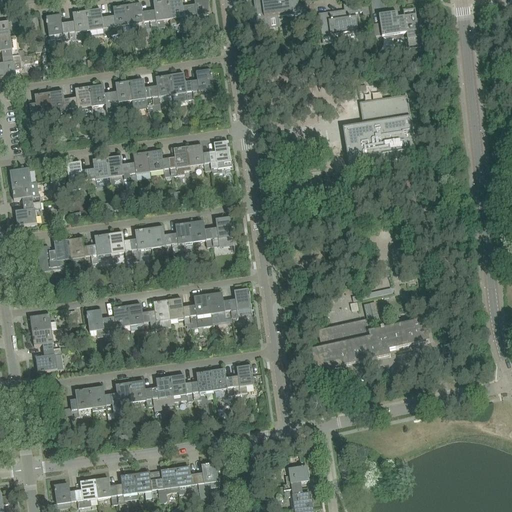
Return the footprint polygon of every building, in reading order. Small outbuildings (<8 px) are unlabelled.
[(195,7),(189,8),(190,11),(191,18),(192,26),(198,25),(199,25),(205,24),(204,16),(211,15),(210,3),(210,1),(209,1),(209,0),(194,0),(195,7)] [(256,15),(249,16),(252,32),(261,31),(269,30),(268,20),(278,19),(301,15),(298,0),(282,0),(274,1),(273,0),(253,0),(255,9),(256,15)] [(173,3),(168,4),(171,21),(170,21),(171,27),(185,25),(186,27),(192,26),(191,18),(190,11),(189,8),(183,9),(182,2),(178,2),(173,3)] [(326,14),(319,15),(320,25),(322,38),(332,37),(331,35),(357,31),(356,22),(357,21),(355,14),(363,13),(362,9),(361,3),(344,5),(345,12),(343,12),(343,13),(326,15),(326,14)] [(155,13),(149,14),(149,17),(150,24),(151,31),(157,30),(158,30),(165,29),(164,22),(170,21),(171,21),(168,4),(161,5),(161,4),(158,4),(158,5),(155,6),(154,6),(155,13)] [(133,9),(128,9),(130,27),(131,33),(132,38),(135,37),(137,35),(142,34),(145,36),(146,36),(152,35),(151,31),(150,24),(149,17),(149,14),(143,15),(142,7),(141,8),(137,8),(133,9)] [(115,19),(109,20),(109,23),(110,30),(110,31),(111,37),(117,36),(124,35),(124,33),(123,28),(130,27),(128,9),(121,10),(118,10),(118,11),(114,11),(113,11),(115,19)] [(398,14),(379,17),(382,34),(382,39),(384,38),(385,42),(395,41),(395,40),(394,37),(395,37),(407,35),(408,42),(408,43),(406,43),(407,53),(409,52),(421,50),(423,50),(426,50),(426,49),(425,39),(422,20),(417,21),(416,17),(416,12),(404,13),(404,19),(399,20),(399,19),(398,14)] [(92,14),(87,15),(90,32),(89,32),(90,37),(105,35),(105,37),(109,37),(111,37),(110,31),(110,30),(109,23),(109,20),(103,20),(102,13),(101,13),(97,14),(92,14)] [(74,24),(68,25),(69,28),(70,35),(71,42),(76,42),(84,41),(83,33),(89,32),(90,32),(87,15),(81,16),(80,15),(77,16),(74,17),(73,17),(74,24)] [(47,23),(46,23),(47,26),(48,26),(49,38),(50,38),(56,37),(57,37),(64,36),(64,40),(65,43),(71,42),(70,35),(69,28),(68,25),(62,26),(61,19),(47,21),(47,23)] [(32,36),(38,35),(36,20),(30,21),(32,36)] [(0,40),(10,39),(9,32),(12,31),(11,24),(9,24),(8,24),(4,25),(4,24),(1,24),(1,25),(0,25),(0,40)] [(10,39),(0,40),(0,54),(1,54),(2,61),(6,60),(10,59),(13,59),(20,58),(19,53),(19,52),(14,52),(14,46),(11,46),(10,39)] [(3,66),(0,66),(0,81),(1,81),(1,82),(4,81),(16,79),(16,78),(15,72),(22,71),(21,64),(20,61),(20,58),(13,59),(10,59),(6,60),(2,61),(3,66)] [(198,83),(192,84),(192,87),(193,94),(194,101),(200,100),(199,93),(206,92),(213,91),(214,91),(212,82),(212,79),(213,79),(212,76),(211,74),(210,74),(197,76),(198,83)] [(184,78),(171,80),(173,97),(174,102),(188,100),(188,102),(192,101),(194,101),(193,94),(192,87),(192,84),(186,85),(185,78),(184,78)] [(157,89),(151,90),(152,93),(153,100),(154,107),(155,113),(155,115),(160,114),(160,113),(161,113),(160,106),(160,104),(159,99),(165,98),(173,97),(171,80),(164,81),(164,80),(161,80),(161,81),(157,81),(156,82),(157,89)] [(144,83),(130,85),(133,103),(134,110),(148,108),(149,114),(155,113),(154,107),(153,100),(152,93),(151,90),(145,91),(144,83)] [(117,95),(111,96),(111,99),(112,105),(113,113),(120,112),(119,105),(125,104),(133,103),(130,85),(123,86),(120,86),(120,87),(117,87),(116,87),(117,95)] [(103,89),(90,91),(92,108),(100,107),(106,106),(107,114),(113,113),(112,105),(111,99),(111,96),(105,96),(104,89),(103,89)] [(77,101),(71,101),(71,104),(72,111),(73,118),(79,117),(80,117),(93,115),(92,108),(90,91),(83,92),(83,91),(80,92),(80,93),(76,93),(77,101)] [(63,95),(50,97),(52,114),(53,121),(67,119),(73,118),(72,111),(71,104),(71,101),(65,102),(64,95),(63,95)] [(36,106),(30,107),(30,110),(31,117),(32,124),(39,123),(38,116),(44,115),(52,114),(50,97),(43,98),(43,97),(39,98),(40,98),(36,99),(35,99),(36,106)] [(364,127),(343,130),(344,136),(347,154),(350,171),(362,169),(417,160),(409,111),(407,97),(404,98),(360,105),(364,127)] [(215,155),(210,156),(210,158),(211,165),(212,171),(212,173),(212,176),(212,175),(219,175),(218,170),(232,169),(231,163),(230,151),(230,148),(229,148),(229,145),(228,145),(215,147),(214,147),(215,155)] [(202,149),(188,151),(191,168),(198,167),(204,166),(205,173),(212,173),(212,171),(211,165),(210,158),(210,156),(204,156),(203,149),(202,149)] [(175,160),(169,161),(169,164),(170,171),(171,179),(174,178),(178,178),(185,177),(185,173),(191,173),(191,168),(188,151),(182,152),(181,151),(178,152),(175,153),(174,153),(175,160)] [(157,155),(148,157),(150,174),(158,173),(164,172),(165,180),(166,179),(167,182),(172,181),(171,179),(170,171),(169,164),(169,161),(163,162),(162,155),(157,155)] [(135,166),(129,167),(129,170),(130,177),(131,182),(131,183),(135,183),(138,182),(137,176),(143,175),(150,174),(148,157),(141,157),(138,157),(138,158),(135,158),(134,159),(135,166)] [(121,160),(107,162),(110,180),(111,186),(111,187),(111,191),(125,189),(125,183),(131,182),(130,177),(129,170),(129,167),(123,167),(122,160),(121,160)] [(94,172),(88,172),(89,175),(90,182),(91,189),(97,188),(111,186),(110,180),(107,162),(101,163),(101,162),(98,163),(98,164),(94,164),(93,164),(94,172)] [(67,170),(68,181),(69,185),(70,191),(70,192),(84,190),(91,189),(90,182),(89,175),(88,172),(83,173),(81,166),(68,168),(67,168),(67,170)] [(52,182),(58,181),(56,167),(50,168),(52,182)] [(18,173),(11,174),(13,188),(31,185),(30,179),(29,172),(29,171),(25,172),(25,171),(22,171),(22,172),(18,173)] [(31,185),(13,188),(14,195),(14,198),(15,198),(15,201),(15,202),(22,201),(22,207),(26,206),(33,205),(36,205),(41,204),(40,198),(39,199),(37,184),(31,185)] [(353,186),(332,189),(334,201),(354,198),(353,186)] [(17,214),(16,214),(16,215),(17,215),(19,228),(18,228),(18,229),(22,228),(22,229),(25,228),(38,226),(37,225),(36,225),(35,218),(38,218),(37,211),(42,211),(41,204),(36,205),(22,207),(23,213),(17,214)] [(217,230),(211,231),(212,234),(213,241),(214,249),(220,248),(220,249),(234,247),(234,246),(233,238),(231,227),(232,227),(232,224),(231,224),(231,221),(230,221),(217,223),(216,223),(217,230)] [(195,226),(190,227),(193,244),(200,243),(206,242),(207,249),(214,249),(213,241),(212,234),(211,231),(205,232),(204,225),(195,226)] [(177,236),(171,237),(171,240),(172,247),(173,254),(179,253),(180,253),(186,252),(185,247),(185,245),(193,244),(190,227),(183,228),(183,227),(180,228),(177,229),(176,229),(177,236)] [(155,232),(150,233),(152,250),(159,249),(166,248),(167,255),(173,254),(172,247),(171,240),(171,237),(165,238),(164,231),(163,231),(159,231),(155,232)] [(137,242),(131,243),(131,246),(132,253),(133,260),(133,264),(140,263),(141,251),(145,251),(152,250),(150,233),(143,234),(143,233),(140,233),(140,234),(136,235),(135,235),(137,242)] [(114,238),(109,238),(112,255),(119,254),(125,254),(126,261),(133,260),(132,253),(131,246),(131,243),(125,244),(124,236),(123,236),(119,237),(114,238)] [(96,247),(90,248),(91,252),(92,258),(93,266),(99,265),(98,260),(112,258),(112,255),(109,238),(102,239),(99,239),(99,240),(96,240),(95,240),(96,247)] [(74,243),(69,244),(71,261),(72,263),(85,261),(86,267),(93,266),(92,258),(91,252),(90,248),(84,249),(83,242),(78,243),(74,243)] [(56,257),(50,257),(50,261),(51,266),(52,269),(52,272),(58,271),(62,271),(66,266),(66,262),(71,261),(69,244),(62,245),(62,244),(59,245),(56,246),(55,246),(56,253),(56,256),(56,257)] [(397,279),(403,277),(401,269),(395,270),(397,279)] [(236,302),(230,303),(230,306),(231,313),(232,320),(239,319),(238,315),(252,313),(252,310),(250,298),(251,298),(250,295),(249,293),(236,295),(235,295),(236,302)] [(222,297),(209,299),(211,316),(213,327),(232,325),(232,320),(231,313),(230,303),(224,304),(223,297),(222,297)] [(195,308),(189,309),(192,327),(199,326),(203,325),(204,329),(213,327),(211,316),(209,299),(202,300),(202,299),(199,299),(199,300),(195,301),(195,299),(194,300),(195,308)] [(182,303),(168,304),(171,322),(178,321),(178,322),(185,321),(186,327),(187,327),(192,327),(189,309),(184,310),(183,302),(182,303)] [(155,314),(149,315),(152,332),(158,331),(172,329),(171,322),(168,304),(161,305),(158,305),(158,306),(155,306),(155,305),(154,305),(155,314)] [(376,304),(364,307),(367,321),(367,322),(368,325),(380,322),(376,304)] [(141,308),(128,310),(130,327),(131,333),(145,331),(146,333),(152,332),(149,315),(143,316),(142,308),(141,308)] [(115,320),(109,320),(109,323),(110,330),(111,338),(112,342),(118,341),(117,337),(117,333),(123,332),(123,329),(130,327),(128,310),(121,311),(118,311),(118,312),(114,312),(115,320)] [(72,329),(78,328),(76,313),(70,314),(72,329)] [(88,319),(87,319),(87,322),(88,322),(90,333),(97,332),(97,335),(98,340),(105,339),(111,338),(110,330),(109,323),(109,320),(103,321),(102,314),(101,314),(88,316),(87,316),(88,319)] [(39,319),(32,320),(32,321),(32,324),(33,329),(34,334),(51,332),(57,331),(56,324),(50,324),(49,318),(49,317),(45,318),(45,317),(42,317),(42,318),(41,318),(39,319)] [(312,352),(312,353),(316,374),(317,374),(317,373),(331,370),(331,371),(345,368),(345,367),(390,357),(390,358),(391,358),(389,352),(428,343),(429,343),(427,333),(425,321),(409,325),(409,326),(384,331),(384,330),(381,330),(381,332),(370,334),(368,326),(367,326),(332,334),(331,330),(318,333),(322,351),(312,353),(312,352)] [(51,332),(34,334),(35,341),(34,341),(34,344),(35,344),(36,347),(36,348),(43,347),(44,353),(47,353),(53,352),(61,351),(60,345),(59,345),(53,346),(52,339),(51,332)] [(45,359),(37,360),(38,361),(39,374),(39,375),(42,374),(42,375),(45,374),(57,372),(58,372),(64,371),(62,357),(61,351),(53,352),(47,353),(44,353),(45,359)] [(238,379),(232,380),(233,383),(234,390),(235,397),(241,396),(244,395),(248,395),(247,388),(254,387),(253,375),(253,372),(252,372),(252,369),(251,369),(238,371),(237,372),(238,379)] [(216,374),(211,375),(214,392),(221,391),(227,391),(228,398),(235,397),(234,390),(233,383),(232,380),(226,381),(225,373),(220,374),(216,374)] [(198,384),(192,385),(192,388),(193,395),(194,402),(201,401),(200,397),(214,395),(214,392),(211,375),(204,376),(201,376),(201,377),(198,377),(197,377),(198,384)] [(176,380),(171,381),(173,399),(174,404),(188,402),(188,403),(189,403),(193,403),(194,402),(193,395),(192,388),(192,385),(186,386),(185,379),(184,379),(182,379),(180,380),(176,380)] [(158,390),(152,391),(152,394),(153,401),(154,409),(155,413),(163,412),(163,408),(174,407),(174,404),(173,399),(171,381),(164,382),(164,381),(161,382),(157,383),(158,390)] [(135,386),(130,387),(133,404),(140,403),(147,402),(147,403),(148,410),(154,409),(153,401),(152,394),(152,391),(146,392),(145,385),(144,385),(140,385),(135,386)] [(117,396),(111,397),(112,400),(113,407),(113,411),(114,412),(114,414),(114,418),(121,417),(120,411),(133,410),(132,404),(133,404),(130,387),(124,388),(123,387),(120,388),(121,388),(117,389),(116,389),(117,396)] [(95,392),(90,393),(93,410),(93,414),(107,412),(107,415),(108,415),(114,414),(114,412),(113,411),(113,407),(112,400),(111,397),(105,398),(104,391),(99,391),(95,392)] [(77,402),(71,403),(72,410),(72,415),(73,420),(79,419),(80,419),(79,414),(79,412),(85,411),(93,410),(90,393),(83,394),(83,393),(80,393),(80,394),(77,395),(76,395),(77,402)] [(203,476),(197,477),(200,495),(201,502),(201,506),(207,505),(210,505),(208,491),(220,489),(219,484),(217,467),(209,468),(209,467),(206,467),(206,468),(202,469),(203,476)] [(287,487),(283,487),(284,488),(284,493),(303,491),(302,485),(309,484),(307,469),(304,470),(304,469),(302,469),(302,470),(290,472),(291,478),(286,479),(287,487)] [(190,470),(176,472),(178,490),(179,494),(179,497),(193,495),(193,496),(194,503),(201,502),(200,495),(197,477),(191,478),(190,470)] [(163,482),(157,483),(159,500),(160,506),(166,505),(167,502),(167,497),(171,495),(179,494),(178,490),(176,472),(169,473),(166,473),(166,474),(162,474),(163,482)] [(150,476),(136,478),(139,495),(145,494),(146,501),(153,500),(154,501),(159,500),(157,485),(157,483),(151,483),(150,476)] [(123,487),(117,488),(117,491),(119,506),(125,505),(125,503),(136,501),(139,501),(138,495),(139,495),(136,478),(129,479),(129,478),(126,479),(121,480),(123,487)] [(111,489),(110,481),(95,484),(98,501),(112,498),(114,507),(119,506),(117,488),(111,489)] [(82,493),(76,494),(79,510),(92,508),(91,502),(98,501),(95,484),(89,485),(88,484),(85,484),(85,485),(81,485),(82,493)] [(69,487),(55,489),(57,506),(65,505),(71,504),(72,509),(72,511),(79,510),(76,494),(70,495),(69,487)] [(303,491),(284,493),(285,495),(285,499),(291,498),(292,511),(296,511),(313,510),(312,503),(312,500),(311,500),(311,495),(303,496),(303,491)] [(0,511),(4,511),(4,507),(8,506),(7,497),(2,498),(2,497),(0,496),(0,511)]
